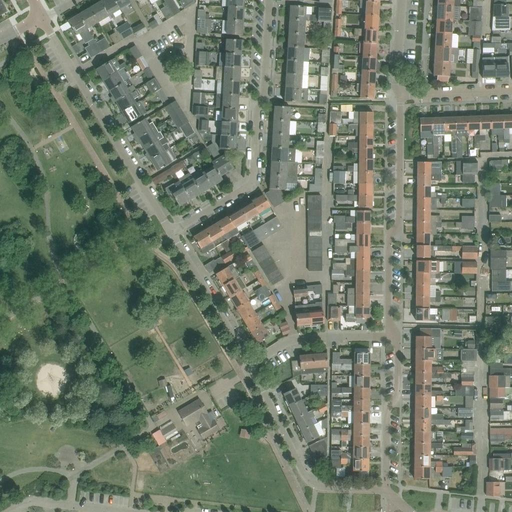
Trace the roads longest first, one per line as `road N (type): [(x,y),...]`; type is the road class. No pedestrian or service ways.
road 1 (residential): [(169,234),(248,186),(268,0)]
road 2 (residential): [(169,234),(43,16)]
road 3 (residential): [(400,93),(387,335)]
road 4 (residential): [(389,491),(314,485),(249,366)]
road 5 (residential): [(387,335),(397,344),(397,395),(386,407),(389,491)]
road 6 (residential): [(249,366),(169,234)]
road 7 (residential): [(249,366),(293,338),(387,335)]
